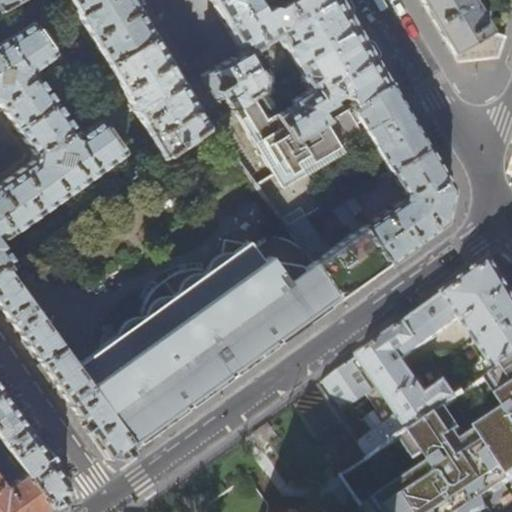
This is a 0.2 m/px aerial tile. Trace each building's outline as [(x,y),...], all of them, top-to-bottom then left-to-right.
[(0,0),(0,8),(13,1),(12,0),(0,0)] [(66,0),(104,64),(151,36),(129,0),(66,0)] [(207,0),(223,26),(258,5),(254,0),(207,0)] [(275,116),(290,141),(325,120),(319,111),(332,104),(330,101),(343,93),(351,105),(387,83),(348,18),(337,0),(286,0),(276,6),(269,6),(261,10),(258,5),(223,26),(238,52),(243,59),(248,57),(260,49),(262,53),(268,49),(265,44),(276,38),(284,50),(285,49),(301,77),(299,78),(308,92),(290,103),(292,105),(275,116)] [(420,0),(429,14),(457,61),(496,58),(503,38),(489,33),(474,8),(479,6),(475,0),(420,0)] [(0,105),(5,113),(27,145),(33,154),(32,162),(0,184),(0,308),(6,317),(70,408),(105,458),(116,459),(131,448),(73,365),(7,270),(14,265),(0,245),(0,238),(4,240),(122,155),(99,122),(80,134),(75,134),(33,74),(34,70),(54,57),(30,23),(0,40),(0,105)] [(104,64),(161,160),(206,128),(169,66),(151,36),(104,64)] [(229,111),(230,110),(258,90),(261,79),(248,57),(243,59),(238,52),(213,67),(198,76),(214,102),(221,97),(229,111)] [(253,185),(286,230),(303,219),(324,207),(325,206),(303,169),(362,133),(386,169),(424,146),(403,110),(387,83),(351,105),(325,120),(290,141),(275,116),(269,108),(260,92),(258,90),(230,110),(270,174),(253,185)] [(260,92),(269,108),(278,103),(268,87),(260,92)] [(358,229),(385,265),(413,245),(442,224),(449,189),(435,164),(424,146),(386,169),(400,193),(397,201),(358,229)] [(130,152),(123,156),(137,177),(145,172),(130,152)] [(337,199),(351,218),(361,211),(348,192),(337,199)] [(303,219),(286,230),(298,246),(336,300),(358,284),(385,265),(358,229),(351,218),(337,199),(325,206),(324,207),(342,232),(346,229),(350,235),(327,251),(303,219)] [(99,348),(73,365),(131,448),(164,424),(227,379),(265,351),(314,315),(336,300),(298,246),(288,242),(282,240),(276,239),(268,238),(260,238),(262,241),(254,246),(221,238),(219,263),(203,274),(202,272),(202,265),(195,265),(181,267),(170,271),(157,278),(148,286),(142,293),(138,300),(135,307),(132,315),(139,315),(141,318),(125,329),(102,325),(99,348)] [(348,429),(370,459),(446,407),(457,399),(448,386),(430,397),(404,361),(461,321),(496,373),(511,361),(511,293),(493,261),(415,317),(372,348),(318,386),(348,429)] [(511,361),(496,373),(485,380),(506,411),(463,440),(457,432),(461,429),(446,407),(370,459),(343,477),(366,511),(465,511),(511,481),(511,361)] [(0,441),(23,473),(48,507),(65,495),(66,485),(28,432),(0,392),(0,441)] [(259,448),(275,437),(266,425),(262,428),(250,436),(259,448)] [(343,477),(370,459),(348,429),(345,431),(351,439),(340,446),(332,452),(326,445),(319,450),(339,480),(343,477)] [(340,446),(351,439),(345,431),(326,445),(332,452),(340,446)] [(0,511),(41,511),(48,507),(23,473),(7,485),(0,475),(0,511)] [(344,505),(346,491),(342,484),(326,481),(322,501),(344,505)]
